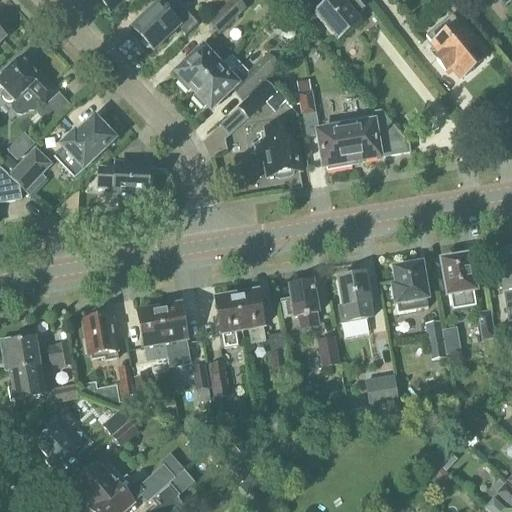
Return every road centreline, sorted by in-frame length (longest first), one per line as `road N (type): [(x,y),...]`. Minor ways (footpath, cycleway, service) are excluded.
road 1 (residential): [(43,0),(168,132),(214,244)]
road 2 (tertiary): [(214,244),(511,192)]
road 3 (tertiary): [(0,281),(214,244)]
